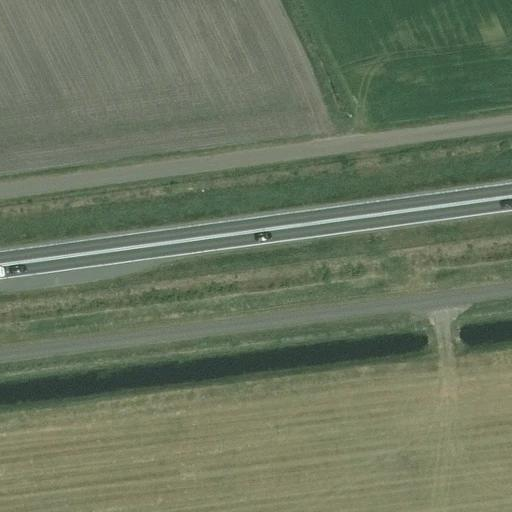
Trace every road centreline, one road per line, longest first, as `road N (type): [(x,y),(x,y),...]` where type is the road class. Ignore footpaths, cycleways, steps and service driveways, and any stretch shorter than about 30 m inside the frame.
road 1 (trunk): [(0,268),(511,199)]
road 2 (unclassified): [(511,122),(0,189)]
road 3 (unclassified): [(511,289),(0,355)]
